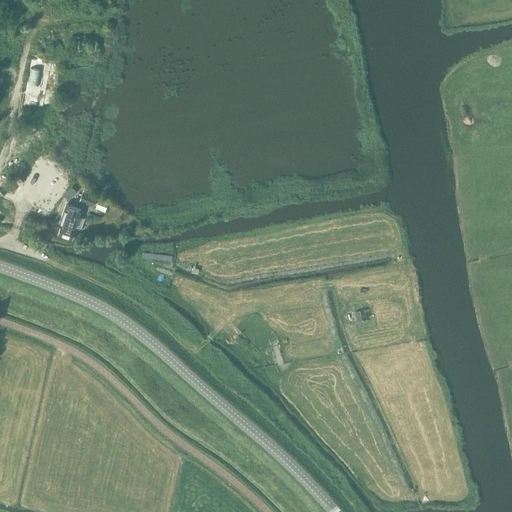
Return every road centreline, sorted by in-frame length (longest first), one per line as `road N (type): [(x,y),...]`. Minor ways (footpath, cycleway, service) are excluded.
road 1 (tertiary): [(333,511),(130,326),(0,266)]
road 2 (track): [(224,323),(199,347),(186,345),(130,299),(44,259)]
road 3 (track): [(80,0),(72,18),(41,27),(27,43),(0,164)]
